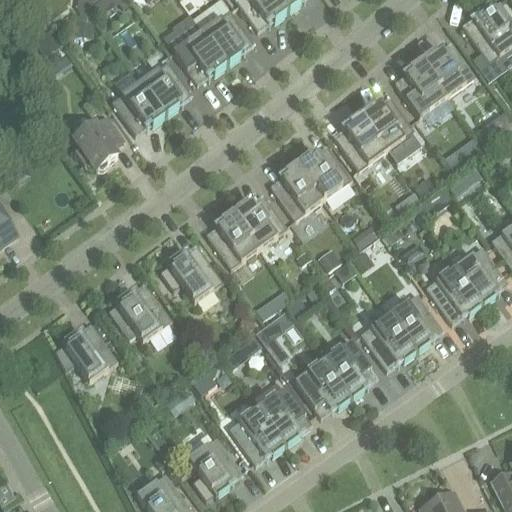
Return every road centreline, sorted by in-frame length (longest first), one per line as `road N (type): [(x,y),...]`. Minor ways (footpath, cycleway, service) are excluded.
road 1 (residential): [(0,320),(415,0)]
road 2 (residential): [(267,511),(511,335)]
